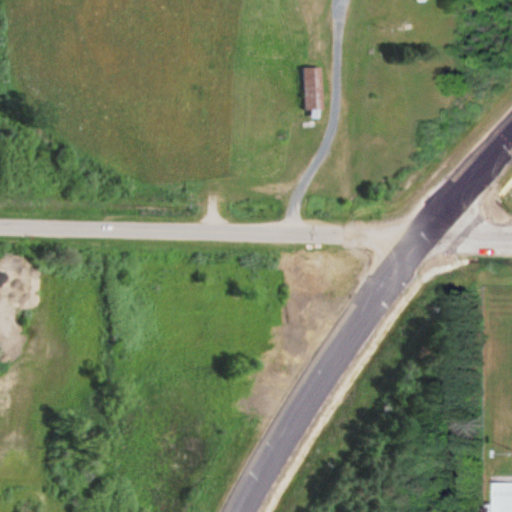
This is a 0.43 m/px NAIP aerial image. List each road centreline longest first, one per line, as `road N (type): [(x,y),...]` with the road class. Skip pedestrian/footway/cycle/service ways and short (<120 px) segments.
road 1 (residential): [(417,236),(0,227)]
road 2 (primary): [(417,236),(284,419),(232,511)]
road 3 (primary): [(511,131),(417,236)]
